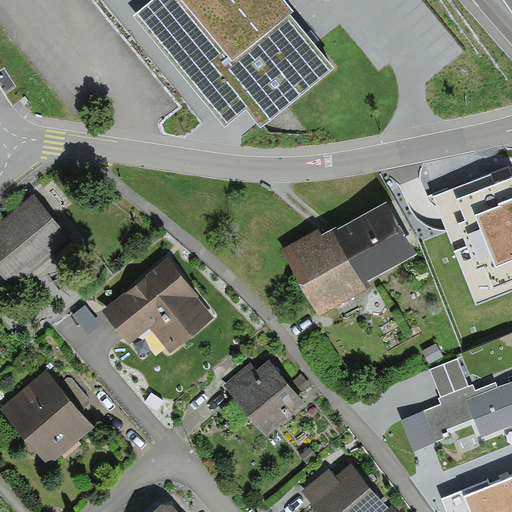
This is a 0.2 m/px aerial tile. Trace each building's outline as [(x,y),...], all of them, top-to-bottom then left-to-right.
[(294,0),(146,0),(133,11),(225,121),(247,102),(261,119),(334,59),(289,4),(294,0)] [(511,277),(511,173),(458,194),(466,216),(459,219),(477,265),(485,262),(494,284),(511,277)] [(35,190),(0,218),(0,266),(14,283),(72,235),(35,190)] [(319,224),(282,244),(319,311),(372,282),(367,274),(417,247),(388,195),(338,222),(337,220),(322,228),(319,224)] [(168,252),(103,305),(130,338),(149,323),(170,349),(214,313),(198,294),(200,292),(168,252)] [(102,322),(85,302),(72,312),(89,332),(102,322)] [(251,361),(225,382),(267,434),(309,400),(272,355),(256,368),(251,361)] [(430,368),(440,393),(469,382),(458,356),(430,368)] [(46,366),(1,406),(51,462),(96,422),(46,366)] [(474,415),(482,435),(511,423),(511,377),(498,383),(466,396),(474,415)] [(434,431),(437,439),(445,435),(442,427),(474,415),(466,396),(498,383),(496,379),(476,387),(473,380),(469,382),(440,393),(437,394),(440,400),(424,406),(434,431)] [(434,431),(424,406),(401,416),(413,448),(437,439),(434,431)] [(329,466),(303,488),(323,511),(379,511),(389,504),(352,460),(336,474),(329,466)] [(183,511),(173,500),(162,498),(145,511),(183,511)]
